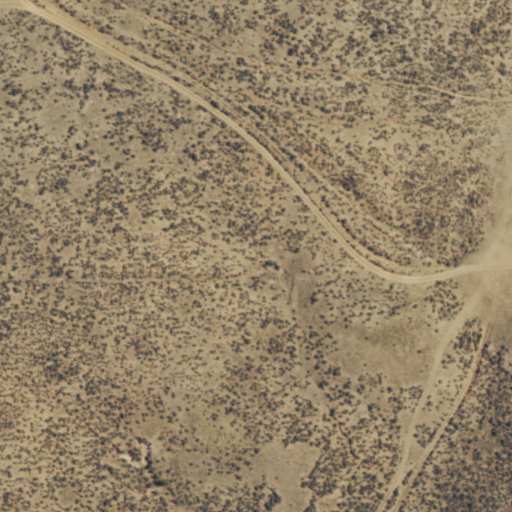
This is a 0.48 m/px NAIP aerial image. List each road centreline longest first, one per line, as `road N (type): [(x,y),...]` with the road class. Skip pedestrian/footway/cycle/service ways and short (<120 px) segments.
road 1 (residential): [(237,216),(226,158),(39,0)]
road 2 (residential): [(511,206),(237,216)]
road 3 (residential): [(0,230),(237,216)]
